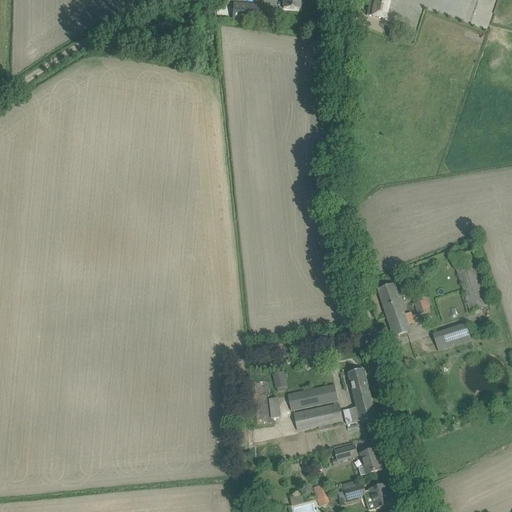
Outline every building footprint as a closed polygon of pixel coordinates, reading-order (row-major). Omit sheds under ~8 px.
[(300,0),(283,0),(283,9),(300,9),(300,0)] [(369,0),(367,16),(390,21),(394,0),(369,0)] [(269,6),(233,3),(232,20),(268,22),(269,6)] [(390,28),(389,37),(400,38),(401,30),(390,28)] [(471,312),(487,307),(469,252),(453,257),(471,312)] [(394,337),(404,334),(410,332),(394,285),(378,291),(394,337)] [(412,299),(418,317),(431,313),(429,307),(432,306),(429,297),(426,298),(425,295),(412,299)] [(471,341),(466,325),(442,333),(448,349),(471,341)] [(376,418),(364,370),(348,374),(357,408),(343,411),(346,425),(360,422),(376,418)] [(284,388),(287,387),(284,373),(273,375),(276,389),(277,389),(278,392),(285,391),(284,388)] [(268,382),(256,382),(256,407),(268,407),(268,382)] [(291,412),(329,403),(338,401),(335,386),(288,396),(291,412)] [(272,418),(281,418),(279,399),(270,400),(272,418)] [(297,431),(333,424),(343,422),(339,405),(294,415),(297,431)] [(340,465),(339,462),(357,456),(354,446),(335,452),(338,460),(333,462),(334,467),(340,465)] [(375,451),(376,451),(376,450),(361,455),(362,460),(357,461),(359,468),(358,468),(361,476),(367,474),(367,475),(382,470),(380,462),(378,462),(375,451)] [(317,498),(327,495),(324,485),(314,488),(317,498)] [(363,487),(346,492),(348,499),(348,500),(365,495),(366,501),(371,500),(374,510),(383,508),(392,505),(387,486),(377,489),(365,492),(363,487)] [(319,507),(330,504),(327,495),(317,498),(319,507)]
